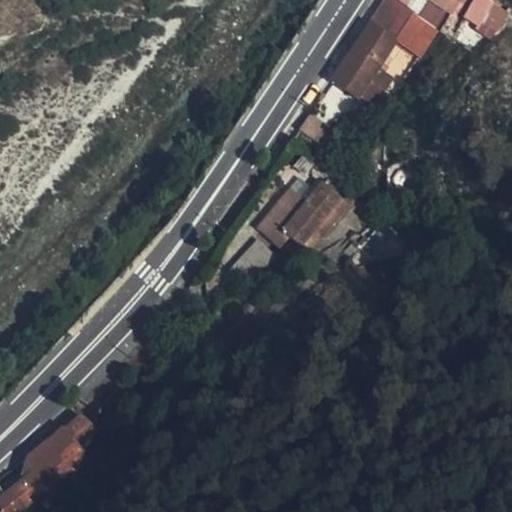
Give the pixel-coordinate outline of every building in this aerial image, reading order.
[(424,0),(387,0),(372,22),(422,55),(448,15),(424,0)] [(484,28),(498,8),(487,0),(480,0),(468,17),(484,28)] [(378,99),(388,107),(422,55),(372,22),(320,98),(362,124),(378,99)] [(294,241),(303,248),(304,246),(340,201),(321,187),(305,207),(286,234),(294,241)] [(348,207),(356,196),(347,190),(340,201),(348,207)] [(283,257),(294,241),(286,234),(305,207),(290,195),(257,237),(283,257)] [(296,258),(303,265),(312,254),(304,246),(303,248),(296,258)] [(73,465),(52,446),(21,473),(31,485),(14,498),(17,502),(25,511),(26,511),(43,498),(37,492),(73,465)] [(25,511),(17,502),(14,498),(0,510),(0,511),(25,511)]
